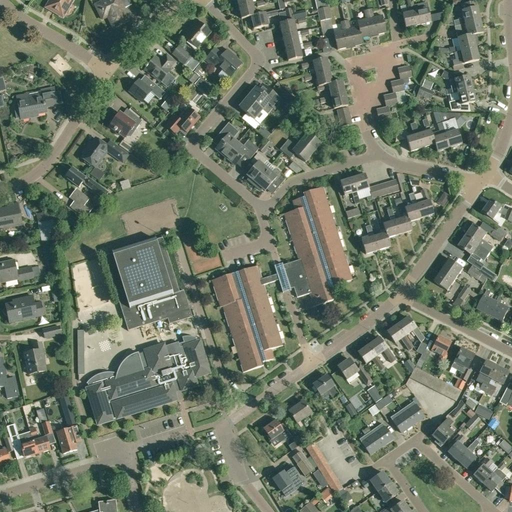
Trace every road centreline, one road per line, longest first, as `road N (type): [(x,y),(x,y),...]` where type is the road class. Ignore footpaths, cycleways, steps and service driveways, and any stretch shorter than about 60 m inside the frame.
road 1 (residential): [(262,210),(193,146),(257,65),(204,0)]
road 2 (residential): [(267,511),(243,483),(223,426),(312,365)]
road 3 (residential): [(421,511),(387,461),(415,439),(489,511)]
road 4 (residential): [(0,189),(57,154),(108,72)]
road 5 (residential): [(312,365),(262,210)]
road 6 (residential): [(379,155),(367,122),(396,46),(392,0)]
road 7 (residential): [(401,295),(478,185)]
road 8 (residential): [(379,155),(290,184),(262,210)]
road 9 (residential): [(0,496),(122,456)]
road 10 (residential): [(2,0),(108,72)]
road 11 (residential): [(511,353),(401,295)]
